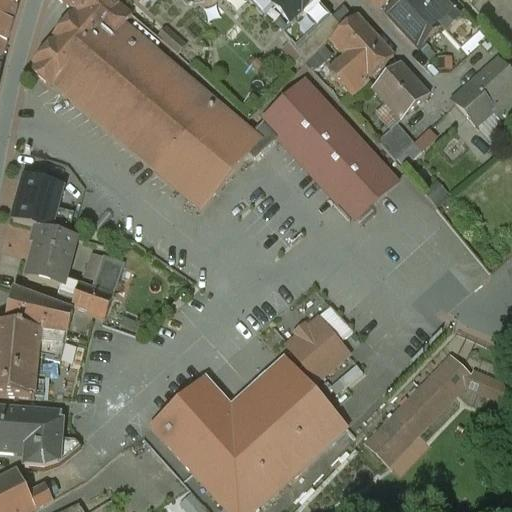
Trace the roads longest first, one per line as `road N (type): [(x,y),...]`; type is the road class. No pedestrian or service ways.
road 1 (residential): [(39,0),(0,189)]
road 2 (residential): [(511,314),(381,310),(344,274)]
road 3 (unknown): [(366,410),(454,311)]
road 4 (residential): [(355,0),(441,94)]
